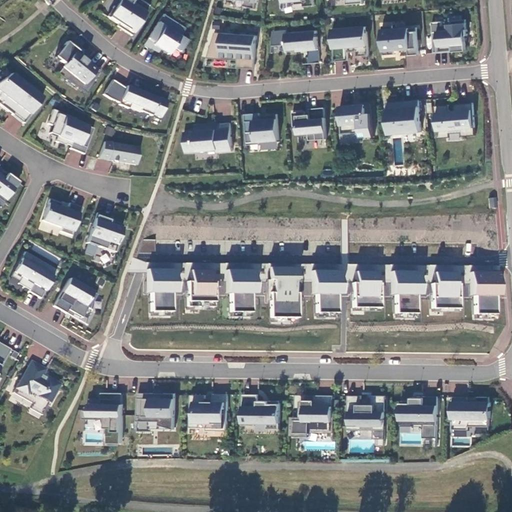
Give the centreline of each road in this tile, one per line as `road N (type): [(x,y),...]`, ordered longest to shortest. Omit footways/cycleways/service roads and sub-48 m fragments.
road 1 (residential): [(0,309),(91,359),(128,367),(510,367)]
road 2 (residential): [(55,0),(130,66),(201,91),(501,69)]
road 3 (residential): [(501,69),(511,194)]
